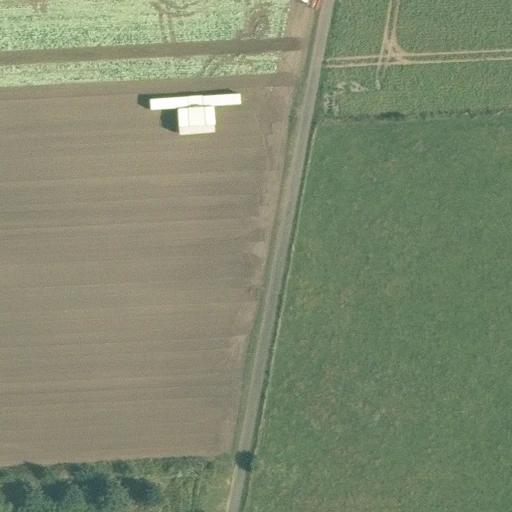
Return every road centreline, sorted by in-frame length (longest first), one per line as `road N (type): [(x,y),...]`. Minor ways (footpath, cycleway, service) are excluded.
road 1 (track): [(333,0),(253,441)]
road 2 (track): [(253,441),(0,458)]
